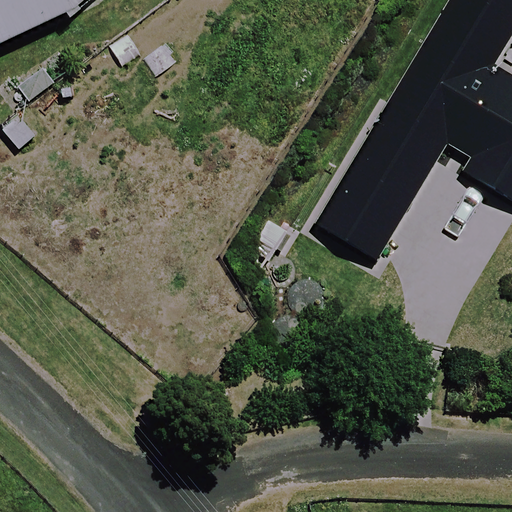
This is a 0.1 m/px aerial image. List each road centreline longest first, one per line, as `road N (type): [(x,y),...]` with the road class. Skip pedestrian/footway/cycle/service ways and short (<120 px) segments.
road 1 (residential): [(144,499),(273,462),(388,453),(511,457)]
road 2 (unclassified): [(0,362),(144,499)]
